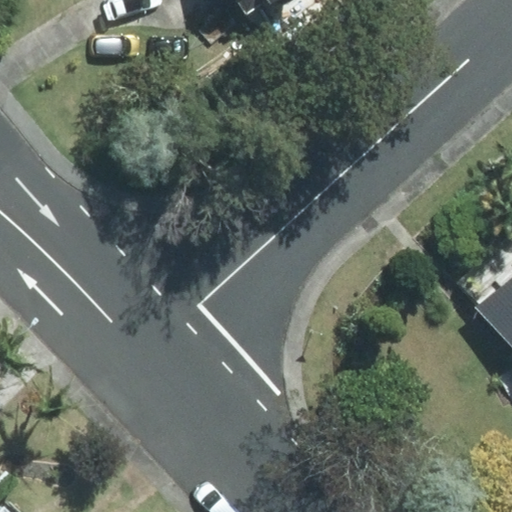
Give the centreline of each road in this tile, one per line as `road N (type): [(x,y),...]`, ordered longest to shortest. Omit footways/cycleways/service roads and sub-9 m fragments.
road 1 (residential): [(511,25),(152,358)]
road 2 (residential): [(152,358),(290,511)]
road 3 (residential): [(60,259),(152,358)]
